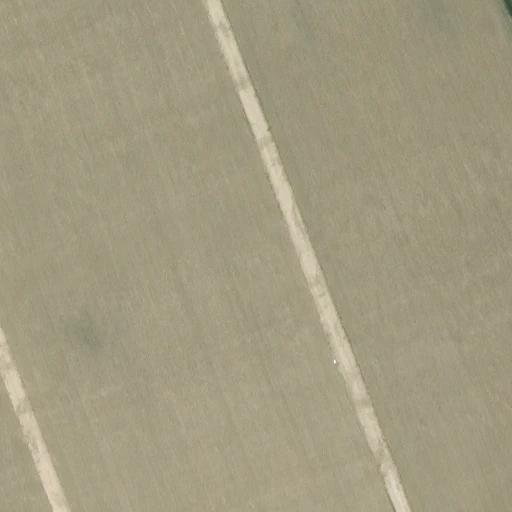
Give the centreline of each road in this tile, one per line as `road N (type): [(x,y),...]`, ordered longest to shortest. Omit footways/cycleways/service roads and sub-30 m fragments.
road 1 (track): [(208,0),(403,511)]
road 2 (track): [(0,346),(62,511)]
